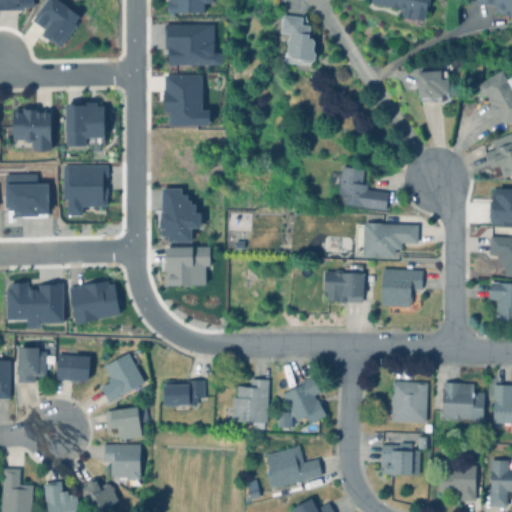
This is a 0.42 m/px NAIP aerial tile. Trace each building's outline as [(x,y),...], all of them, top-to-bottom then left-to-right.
[(78,13),(56,0),(42,0),(31,20),(43,28),(39,34),(58,45),(78,13)] [(200,0),(200,9),(163,9),(163,0),(200,0)] [(425,0),(421,18),(411,16),(410,17),(398,14),(400,7),(368,0),(425,0)] [(511,0),(511,14),(491,9),(493,2),(474,1),(474,0),(511,0)] [(312,38),(310,48),(312,51),(311,57),(307,59),(307,62),(285,59),(282,56),(283,48),(284,49),(286,40),(285,39),(285,36),(287,35),(288,30),(280,29),(282,12),(302,15),(301,22),(309,23),(307,35),(310,35),(312,38)] [(211,22),(164,23),(165,64),(220,63),(220,50),(212,50),(211,22)] [(444,68),(444,75),(445,75),(446,90),(450,97),(442,101),(440,97),(439,98),(427,99),(427,97),(417,97),(417,94),(414,94),(413,68),(437,67),(437,68),(442,68),(444,68)] [(499,67),(504,76),(511,72),(511,73),(511,80),(511,81),(511,82),(511,114),(500,121),(496,113),(495,114),(488,112),(486,107),(487,101),(484,96),(486,96),(484,93),(483,94),(477,92),(474,87),(476,80),(499,67)] [(200,108),(199,73),(161,74),(162,111),(166,111),(166,125),(208,124),(207,108),(200,108)] [(64,144),(84,144),(85,136),(92,136),(92,142),(102,142),(102,103),(64,103),(64,144)] [(32,106),(32,107),(47,107),(46,146),(41,145),(41,147),(28,147),(28,139),(21,139),(21,136),(8,136),(8,106),(17,106),(17,105),(26,105),(26,106),(32,106)] [(508,130),(511,138),(511,170),(499,175),(491,175),(481,150),(493,146),(490,137),(508,130)] [(105,164),(61,163),(61,198),(65,198),(65,214),(80,214),(80,205),(105,205),(105,164)] [(361,166),(359,181),(365,182),(364,187),(385,190),(383,208),(335,202),(336,191),(335,191),(336,182),(333,182),(334,171),(338,171),(339,164),(361,166)] [(190,239),(190,227),(198,227),(198,211),(193,211),(193,201),(185,201),(186,193),(179,193),(180,187),(159,187),(159,239),(190,239)] [(487,222),(511,222),(511,187),(492,187),(491,200),(488,200),(487,222)] [(379,220),(379,221),(415,222),(415,240),(398,240),(398,246),(392,246),(392,253),(353,252),(353,222),(361,222),(361,220),(364,221),(364,220),(379,220)] [(511,234),(511,273),(501,273),(502,263),(500,263),(496,261),(494,258),(495,252),(486,252),(487,233),(511,234)] [(162,245),(163,284),(203,284),(203,264),(208,264),(208,244),(162,245)] [(360,262),(359,299),(324,298),(324,289),(321,289),(321,269),(332,269),(334,267),(338,267),(341,270),(346,270),(346,262),(360,262)] [(420,268),(419,287),(410,287),(409,304),(378,303),(380,265),(420,268)] [(72,320),(117,315),(112,279),(67,285),(72,320)] [(511,318),(493,317),(494,296),(487,296),(488,279),(511,280),(511,318)] [(61,322),(61,282),(36,282),(36,289),(25,289),(25,281),(4,281),(5,318),(25,318),(25,326),(38,326),(38,322),(61,322)] [(53,339),(53,351),(52,359),(42,359),(43,373),(31,373),(31,379),(14,380),(14,345),(35,344),(35,340),(53,339)] [(141,379),(105,399),(96,384),(106,379),(104,377),(107,376),(100,364),(130,347),(137,360),(132,362),(141,379)] [(87,353),(86,379),(53,377),(55,351),(87,353)] [(0,358),(0,397),(9,398),(8,358),(0,358)] [(312,393),(313,397),(315,396),(323,413),(307,420),(306,420),(299,423),(297,419),(293,421),(280,392),(297,384),(296,380),(310,374),(317,390),(312,393)] [(266,377),(263,420),(228,418),(229,394),(234,395),(235,383),(248,383),(249,376),(266,377)] [(171,379),(183,379),(183,378),(201,377),(202,395),(194,395),(195,402),(186,402),(186,408),(169,409),(169,403),(160,403),(159,382),(161,382),(161,378),(171,378),(171,379)] [(424,380),(422,420),(388,418),(388,417),(381,417),(382,398),(389,399),(390,378),(424,380)] [(482,390),(480,418),(459,416),(459,418),(449,417),(449,416),(437,415),(440,379),(472,381),(471,389),(482,390)] [(509,396),(511,396),(511,394),(511,424),(491,424),(491,420),(489,420),(490,382),(510,382),(509,396)] [(133,404),(133,407),(144,405),(146,419),(136,420),(138,433),(115,437),(114,425),(105,427),(102,409),(106,408),(133,404)] [(288,414),(287,426),(274,425),(275,409),(285,409),(285,414),(288,414)] [(425,434),(425,446),(415,446),(415,434),(425,434)] [(409,440),(408,472),(377,471),(378,442),(396,443),(396,440),(409,440)] [(137,442),(137,483),(124,483),(124,479),(117,479),(117,474),(108,474),(108,459),(100,459),(100,442),(137,442)] [(296,444),(300,460),(309,457),(313,474),(272,485),(272,482),(267,484),(264,472),(268,471),(263,452),(296,444)] [(473,462),(473,498),(455,498),(456,490),(437,490),(437,455),(451,456),(451,462),(473,462)] [(511,489),(504,489),(504,504),(486,503),(488,457),(505,458),(505,467),(511,467),(511,489)] [(29,481),(26,511),(0,511),(0,463),(17,465),(16,480),(29,481)] [(92,475),(96,485),(99,484),(98,483),(99,481),(103,479),(107,480),(108,482),(110,482),(113,489),(112,490),(115,496),(88,508),(77,483),(76,480),(84,477),(84,478),(88,476),(90,476),(92,475)] [(257,495),(247,497),(243,478),(254,476),(257,495)] [(58,477),(59,487),(72,485),(75,511),(43,511),(39,479),(58,477)] [(312,492),(317,503),(326,498),(333,511),(292,511),(288,503),(308,493),(308,494),(312,492)]
